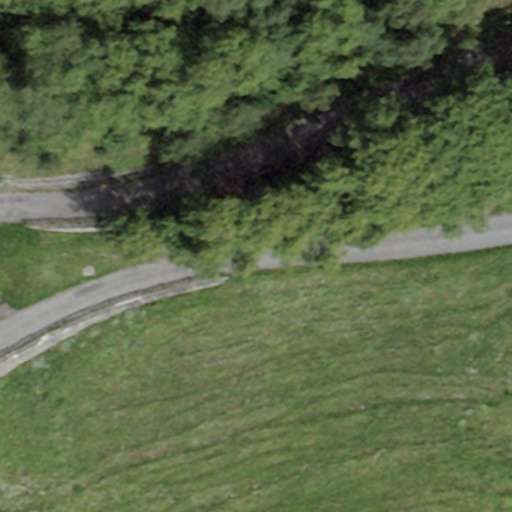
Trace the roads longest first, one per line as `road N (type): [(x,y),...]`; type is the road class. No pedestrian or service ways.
road 1 (residential): [(0,207),(78,207),(171,187),(511,42)]
road 2 (residential): [(511,231),(148,275),(0,338)]
